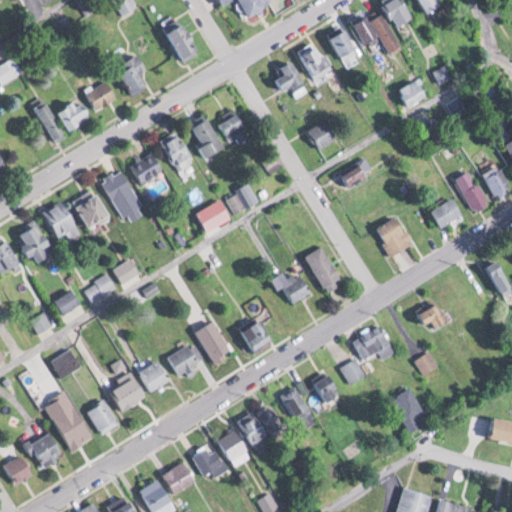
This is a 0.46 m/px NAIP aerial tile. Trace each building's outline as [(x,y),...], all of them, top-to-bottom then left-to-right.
[(114,0),(122,13),(135,7),(131,0),(114,0)] [(271,0),(221,0),(224,4),(231,0),(244,0),(253,14),(273,3),(271,0)] [(390,0),(383,5),(396,28),(414,18),(404,0),(390,0)] [(441,6),(438,0),(417,0),(424,14),(441,6)] [(388,52),(401,46),(381,10),(353,25),(364,45),(380,37),(388,52)] [(171,23),(176,58),(197,55),(192,20),(171,23)] [(329,37),(343,60),(359,50),(345,28),(329,37)] [(333,61),(313,44),(299,61),(319,78),(333,61)] [(150,67),(140,52),(119,67),(136,91),(148,83),(142,74),(150,67)] [(22,72),(15,56),(0,62),(0,78),(2,81),(22,72)] [(300,88),(299,63),(277,64),(278,89),(300,88)] [(433,70),(439,82),(452,76),(446,64),(433,70)] [(407,106),(427,95),(418,78),(398,89),(407,106)] [(90,90),(94,106),(117,100),(113,84),(90,90)] [(52,142),(66,135),(47,96),(32,104),(52,142)] [(92,122),(87,99),(61,104),(65,127),(92,122)] [(230,138),(248,129),(239,112),(221,120),(230,138)] [(338,136),(325,117),(309,128),(321,147),(338,136)] [(191,127),(207,157),(224,147),(208,118),(191,127)] [(448,135),(438,121),(425,130),(435,144),(448,135)] [(194,160),(180,131),(161,139),(175,169),(194,160)] [(0,171),(9,167),(0,149),(0,171)] [(128,165),(141,184),(165,169),(152,149),(128,165)] [(342,170),(348,184),(368,175),(362,161),(342,170)] [(482,173),(497,196),(511,186),(497,163),(482,173)] [(122,217),(142,207),(122,168),(103,178),(122,217)] [(476,211),(490,202),(468,169),(454,178),(476,211)] [(112,216),(99,192),(78,203),(91,227),(112,216)] [(244,205),(236,193),(228,198),(236,210),(244,205)] [(463,213),(453,196),(431,209),(441,226),(463,213)] [(48,216),(59,241),(81,231),(70,206),(48,216)] [(413,243),(399,215),(378,226),(392,254),(413,243)] [(21,232),(32,256),(53,246),(42,223),(21,232)] [(5,234),(0,236),(0,265),(4,273),(22,262),(5,234)] [(330,291),(345,281),(323,244),(307,254),(330,291)] [(511,288),(511,280),(500,259),(485,267),(501,294),(511,288)] [(289,275),(284,270),(274,277),(292,303),(312,288),(298,268),(289,275)] [(116,286),(108,272),(84,285),(93,300),(116,286)] [(53,296),(65,313),(83,301),(71,284),(53,296)] [(423,306),(430,328),(448,321),(441,300),(423,306)] [(51,327),(47,311),(31,315),(35,330),(51,327)] [(259,348),(276,336),(261,315),(244,326),(259,348)] [(235,351),(213,319),(197,330),(219,362),(235,351)] [(382,357),(395,350),(381,324),(353,340),(363,358),(378,349),(382,357)] [(181,375),(203,362),(190,341),(169,354),(181,375)] [(62,376),(82,364),(71,346),(51,358),(62,376)] [(413,357),(420,372),(435,365),(429,350),(413,357)] [(340,365),(350,382),(364,374),(355,357),(340,365)] [(173,376),(160,358),(140,371),(153,390),(173,376)] [(326,404),(338,396),(333,388),(339,384),(328,367),(309,380),(326,404)] [(149,394),(135,373),(111,390),(125,410),(149,394)] [(310,408),(295,383),(279,392),(294,418),(310,408)] [(418,416),(423,415),(413,386),(393,393),(407,432),(421,426),(418,416)] [(102,433),(120,423),(106,397),(87,408),(102,433)] [(238,419),(252,442),(283,424),(270,401),(238,419)] [(488,438),(511,438),(511,417),(488,417),(488,438)] [(218,436),(231,464),(250,455),(237,427),(218,436)] [(65,458),(52,430),(27,441),(40,469),(65,458)] [(207,478),(226,466),(210,442),(191,454),(207,478)] [(16,486),(36,472),(22,452),(2,466),(16,486)] [(196,479),(183,460),(163,474),(176,492),(196,479)] [(174,499),(159,478),(140,491),(154,511),(158,509),(159,510),(174,499)] [(426,511),(432,493),(405,486),(397,511),(426,511)] [(267,511),(269,511),(279,506),(269,492),(258,500),(267,511)] [(137,511),(133,495),(111,500),(113,511),(137,511)] [(473,511),(475,508),(441,497),(435,511),(473,511)] [(103,511),(97,500),(79,510),(79,511),(103,511)]
